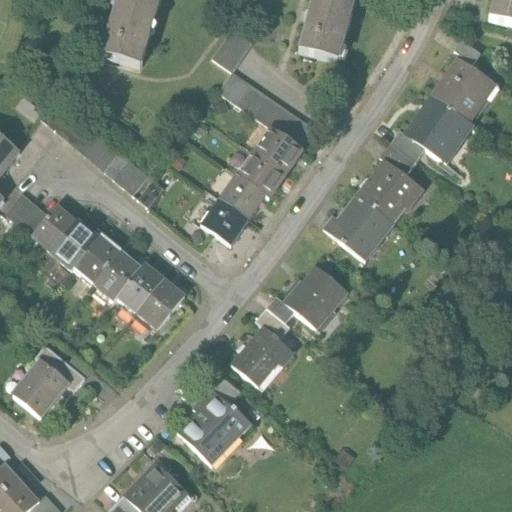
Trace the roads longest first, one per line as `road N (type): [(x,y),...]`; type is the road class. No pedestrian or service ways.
road 1 (residential): [(436,0),(400,71),(235,298)]
road 2 (residential): [(235,298),(87,469),(51,459),(0,425)]
road 3 (residential): [(235,298),(114,199),(57,169)]
